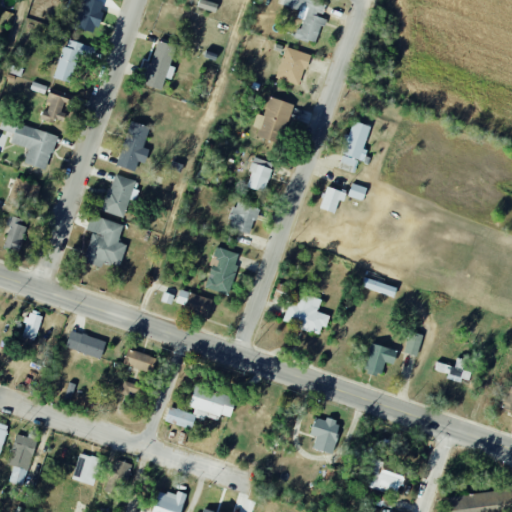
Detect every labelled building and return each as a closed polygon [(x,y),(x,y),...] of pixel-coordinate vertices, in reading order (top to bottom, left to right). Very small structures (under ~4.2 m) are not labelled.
[(96,32),(104,2),(95,0),(76,0),(70,25),(96,32)] [(199,0),(197,7),(215,13),(218,5),(203,0),(199,0)] [(316,44),(324,17),(321,16),(325,4),(312,0),(283,0),(282,5),(299,10),(296,18),(300,19),(295,38),(316,44)] [(55,79),(71,82),(77,54),(92,57),(95,46),(63,40),(55,79)] [(175,46),(157,40),(150,63),(145,62),(141,72),(146,74),(143,84),(161,90),(164,78),(171,80),(174,67),(170,66),(175,46)] [(309,54),(285,47),(276,78),(300,85),(309,54)] [(44,95),(47,87),(32,81),(30,89),(44,95)] [(71,99),(50,93),(41,119),(62,126),(67,111),(71,99)] [(252,127),(259,129),(257,136),(279,143),(291,104),(269,97),(263,115),(256,113),(252,127)] [(57,134),(3,119),(0,127),(0,129),(13,133),(10,143),(28,148),(24,163),(47,169),(57,134)] [(117,166),(135,171),(138,160),(145,162),(149,150),(143,148),(149,127),(129,121),(117,166)] [(370,126),(353,121),(348,135),(347,134),(338,162),(354,167),(356,160),(363,162),(367,150),(363,149),(370,126)] [(274,164),(255,157),(245,185),(263,192),(274,164)] [(101,211),(123,218),(135,181),(113,174),(101,211)] [(35,206),(40,184),(14,178),(9,200),(35,206)] [(362,201),(366,188),(352,183),(347,196),(362,201)] [(320,210),(335,212),(338,200),(344,201),(345,191),(325,187),(320,210)] [(258,208),(235,202),(227,228),(250,234),(258,208)] [(21,225),(23,219),(9,215),(6,225),(10,226),(4,246),(19,250),(26,227),(21,225)] [(123,225),(90,215),(86,230),(93,233),(84,262),(101,268),(103,262),(119,266),(126,245),(117,243),(123,225)] [(205,288),(230,294),(239,253),(215,247),(205,288)] [(393,297),(396,288),(364,278),(361,287),(393,297)] [(185,305),(185,308),(209,313),(212,298),(178,291),(176,303),(185,305)] [(161,301),(171,304),(174,295),(164,292),(161,301)] [(321,299),(299,293),(296,304),(288,302),(282,323),(322,335),(328,315),(317,312),(321,299)] [(36,340),(41,316),(27,313),(22,336),(36,340)] [(105,341),(70,330),(65,347),(100,358),(105,341)] [(416,356),(422,335),(410,331),(404,352),(416,356)] [(392,364),(396,350),(371,343),(363,371),(381,376),(385,362),(392,364)] [(123,365),(152,372),(156,356),(126,350),(123,365)] [(436,362),(434,371),(448,374),(447,378),(468,383),(470,372),(462,370),(464,360),(456,358),(454,367),(436,362)] [(121,392),(139,395),(141,385),(123,382),(121,392)] [(498,407),(511,411),(511,387),(505,385),(498,407)] [(164,422),(191,429),(196,412),(229,420),(235,397),(194,386),(187,411),(168,406),(164,422)] [(331,454),(340,424),(315,416),(309,435),(315,437),(312,448),(331,454)] [(71,479),(93,486),(101,459),(79,453),(71,479)] [(381,462),(373,459),(364,485),(396,497),(403,476),(379,468),(381,462)] [(127,483),(131,464),(113,460),(109,479),(127,483)] [(342,473),(329,468),(322,485),(335,490),(342,473)] [(158,490),(150,511),(180,511),(186,494),(176,491),(175,496),(158,490)]
